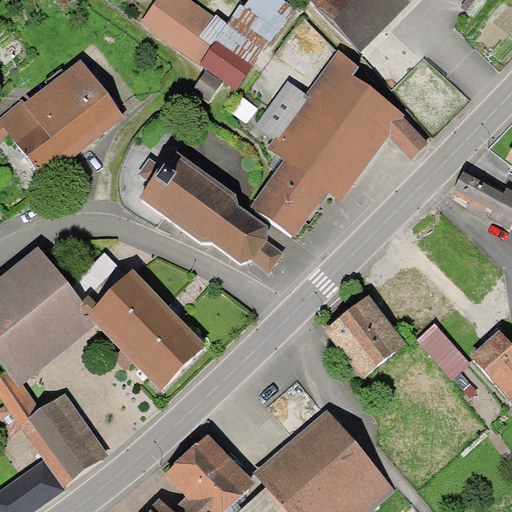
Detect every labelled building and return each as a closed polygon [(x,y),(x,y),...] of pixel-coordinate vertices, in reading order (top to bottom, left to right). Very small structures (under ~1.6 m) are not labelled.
[(194,61),(203,67),(221,42),(208,33),(214,23),(180,0),(161,0),(144,24),(194,61)] [(313,0),(311,4),(316,8),(323,0),(313,0)] [(353,45),(397,0),(323,0),(316,8),(353,45)] [(255,65),(221,42),(203,67),(209,71),(225,82),(237,90),(255,65)] [(306,104),(284,134),(279,141),(272,150),(285,159),(327,189),(376,122),(389,133),(403,120),(389,105),(353,80),(359,71),(342,55),(306,104)] [(46,119),(72,156),(91,142),(122,117),(84,65),(42,98),(49,106),(40,112),(46,119)] [(210,103),(225,82),(209,71),(194,92),(210,103)] [(277,130),(284,134),(306,104),(289,91),(266,121),(277,130)] [(0,123),(0,139),(10,132),(24,121),(25,122),(34,116),(29,109),(28,110),(23,104),(0,123)] [(10,132),(18,141),(40,124),(46,119),(40,112),(34,116),(25,122),(24,121),(10,132)] [(72,156),(46,119),(40,124),(18,141),(17,142),(43,177),(72,156)] [(427,146),(403,120),(389,133),(414,159),(427,146)] [(277,141),(279,141),(284,134),(277,130),(273,136),(278,140),(277,141)] [(174,154),(163,170),(153,184),(142,200),(203,244),(213,244),(242,264),(254,260),(269,272),(283,255),(266,243),(267,230),(244,213),(238,209),(236,199),(174,154)] [(274,184),(256,210),(292,237),(313,208),(327,189),(285,159),(269,181),(274,184)] [(141,175),(153,184),(163,170),(151,162),(141,175)] [(457,194),(497,215),(509,194),(467,175),(461,186),(457,194)] [(511,195),(509,194),(497,215),(511,222),(511,195)] [(385,263),(369,278),(392,304),(422,275),(399,250),(385,263)] [(91,318),(92,317),(129,280),(105,256),(70,291),(85,311),(91,318)] [(0,361),(9,372),(85,311),(70,291),(50,267),(0,307),(0,361)] [(133,276),(129,280),(92,317),(163,391),(204,349),(163,306),(133,276)] [(404,325),(419,341),(434,326),(455,305),(440,290),(404,325)] [(329,331),(366,377),(393,355),(405,345),(369,300),(350,315),(329,331)] [(419,341),(452,376),(467,363),(434,326),(419,341)] [(486,349),(474,360),(507,397),(511,393),(511,346),(502,335),(486,349)] [(393,355),(417,376),(428,366),(405,345),(393,355)] [(450,392),(428,366),(417,376),(406,385),(426,412),(450,392)] [(0,390),(10,405),(24,425),(36,417),(7,374),(0,378),(0,390)] [(36,417),(24,425),(25,426),(67,486),(104,461),(60,400),(36,417)] [(25,426),(10,405),(0,412),(0,419),(11,435),(25,426)] [(288,511),(327,511),(376,469),(337,423),(265,485),(273,494),(288,511)] [(168,475),(196,502),(205,511),(226,511),(251,489),(204,442),(186,459),(168,475)] [(0,495),(0,511),(32,511),(63,490),(45,464),(0,495)] [(367,511),(394,490),(376,469),(327,511),(367,511)] [(288,511),(273,494),(251,511),(288,511)] [(185,511),(205,511),(196,502),(185,511)]
